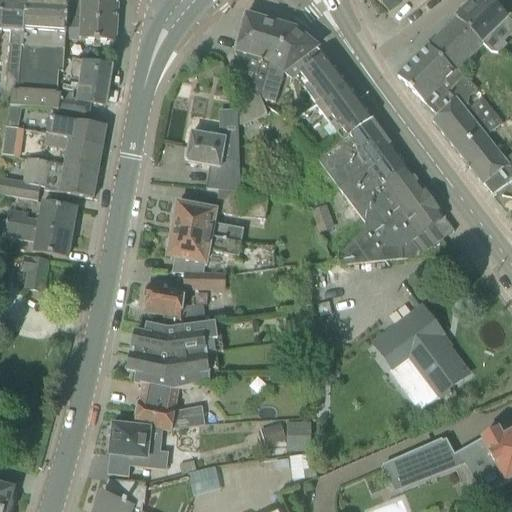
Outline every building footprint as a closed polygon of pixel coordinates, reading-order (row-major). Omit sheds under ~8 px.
[(25,0),(2,0),(0,26),(0,32),(10,33),(7,74),(19,75),(25,0)] [(58,116),(58,113),(61,97),(57,97),(57,92),(59,75),(63,75),(64,62),(66,41),(68,1),(68,2),(40,0),(25,0),(19,75),(17,94),(11,93),(10,109),(9,111),(58,116)] [(508,19),(489,0),(473,0),(465,9),(462,10),(459,13),(458,16),(455,19),(482,45),(508,19)] [(117,4),(68,1),(66,41),(115,44),(117,4)] [(233,52),(242,74),(247,86),(252,98),(259,100),(267,71),(269,63),(283,47),(288,30),(244,17),(233,52)] [(462,66),(482,45),(455,19),(435,39),(397,78),(437,118),(432,123),(433,125),(434,124),(477,180),(478,182),(479,182),(492,198),(493,197),(492,196),(506,185),(511,180),(511,156),(504,162),(485,138),(502,125),(482,100),(470,109),(467,105),(468,99),(477,91),(463,77),(457,71),(462,66)] [(267,71),(259,100),(261,101),(275,105),(283,74),(291,82),(295,79),(323,57),(314,51),(316,50),(295,32),(288,30),(283,47),(269,63),(267,71)] [(510,60),(491,53),(487,66),(505,73),(510,60)] [(372,122),(349,91),(324,57),(323,57),(295,79),(320,113),(342,143),(372,122)] [(81,82),(78,102),(72,101),(73,93),(57,92),(57,97),(61,97),(58,113),(73,116),(88,118),(90,105),(104,107),(111,69),(74,63),(71,80),(81,82)] [(252,98),(247,86),(242,74),(229,80),(237,103),(239,127),(267,117),(261,101),(259,100),(252,98)] [(206,190),(222,192),(239,194),(239,174),(236,107),(222,108),(222,112),(218,113),(219,135),(211,134),(211,138),(191,135),(188,152),(185,152),(184,160),(186,160),(185,165),(210,169),(206,190)] [(106,128),(72,122),(49,118),(46,136),(85,143),(85,148),(102,151),(106,128)] [(8,120),(6,130),(8,130),(18,132),(19,122),(8,120)] [(342,143),(317,162),(338,190),(372,165),(369,161),(390,146),(372,122),(342,143)] [(5,130),(4,139),(22,142),(23,132),(18,132),(8,130),(5,130)] [(85,143),(46,136),(44,147),(67,152),(64,167),(98,173),(102,151),(85,148),(85,143)] [(338,190),(353,210),(382,188),(407,169),(390,146),(369,161),(372,165),(338,190)] [(92,201),(98,173),(64,167),(27,161),(23,184),(0,180),(0,197),(38,203),(40,189),(45,190),(44,192),(92,201)] [(336,260),(337,262),(341,267),(432,258),(452,256),(441,241),(443,240),(434,227),(444,220),(407,169),(382,188),(353,210),(366,228),(336,260)] [(239,194),(222,192),(218,215),(240,219),(265,222),(267,201),(242,199),(243,194),(239,194)] [(8,212),(8,214),(1,213),(0,217),(0,222),(6,224),(71,235),(75,210),(41,205),(38,223),(27,221),(28,216),(8,212)] [(215,214),(197,211),(178,207),(177,209),(176,210),(175,211),(174,212),(173,213),(172,215),(172,216),(172,218),(172,219),(173,221),(174,222),(175,223),(173,233),(241,245),(244,232),(213,226),(215,214)] [(326,207),(311,213),(320,235),(334,230),(326,207)] [(67,259),(71,235),(6,224),(0,222),(0,238),(35,245),(33,253),(67,259)] [(239,259),(241,245),(173,233),(171,242),(170,243),(169,244),(167,245),(167,246),(166,248),(166,249),(166,251),(166,252),(167,253),(167,255),(169,256),(168,258),(177,260),(176,261),(178,261),(175,274),(172,274),(172,275),(184,275),(203,276),(203,275),(207,254),(239,259)] [(27,273),(24,289),(43,293),(49,262),(25,258),(22,272),(27,273)] [(184,275),(184,291),(192,291),(224,292),(224,276),(203,275),(203,276),(184,275)] [(184,293),(167,291),(147,288),(146,290),(145,290),(143,302),(145,302),(143,313),(155,315),(165,317),(163,323),(177,325),(203,323),(202,307),(181,309),(184,293)] [(405,321),(387,334),(406,361),(387,374),(418,415),(436,401),(450,395),(448,390),(451,388),(467,376),(466,375),(465,376),(447,351),(449,349),(448,348),(444,351),(436,339),(441,336),(421,309),(420,310),(420,311),(406,321),(405,321)] [(215,324),(168,331),(145,326),(143,336),(134,334),(130,350),(133,351),(133,354),(166,361),(205,355),(204,343),(217,341),(215,324)] [(209,384),(205,355),(166,361),(133,354),(132,357),(129,357),(126,373),(135,375),(133,385),(141,387),(141,388),(173,393),(209,384)] [(310,387),(311,411),(320,411),(320,392),(318,389),(333,376),(318,358),(307,367),(310,387)] [(134,424),(133,429),(149,431),(150,428),(171,433),(171,431),(204,427),(201,409),(174,415),(175,408),(170,407),(173,393),(141,388),(137,411),(135,414),(133,421),(134,424)] [(260,445),(281,444),(279,422),(259,423),(260,445)] [(149,431),(133,429),(112,427),(111,432),(109,433),(108,441),(110,442),(107,477),(128,479),(129,468),(165,472),(167,456),(147,454),(149,431)] [(441,441),(386,465),(393,483),(394,483),(396,488),(405,485),(459,463),(466,460),(476,478),(484,473),(484,474),(490,471),(490,470),(493,468),(503,485),(504,486),(511,481),(511,433),(509,435),(502,439),(498,432),(498,431),(480,441),(481,442),(454,457),(450,459),(442,443),(441,442),(441,441)] [(290,458),(289,478),(299,479),(300,458),(290,458)] [(187,473),(190,494),(215,490),(211,469),(187,473)] [(141,511),(145,486),(126,484),(106,482),(104,498),(101,496),(94,511),(141,511)] [(0,511),(9,511),(11,507),(9,504),(13,491),(0,487),(0,511)]
